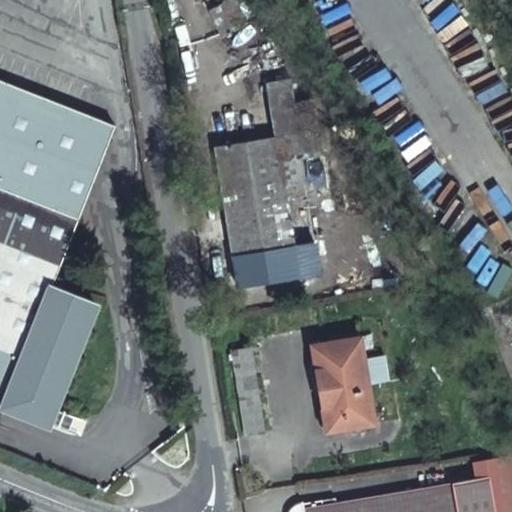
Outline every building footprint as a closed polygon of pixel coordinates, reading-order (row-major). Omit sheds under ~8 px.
[(0,414),(48,434),(94,318),(53,299),(116,138),(0,89),(0,414)] [(321,129),(214,146),(236,287),(320,275),(317,260),(297,263),(281,162),(326,155),(321,129)] [(312,345),(323,419),(343,415),(345,428),(372,422),(358,339),(312,345)] [(244,346),(229,349),(244,433),(260,430),(244,346)] [(364,357),(368,383),(388,380),(384,354),(364,357)] [(343,415),(323,419),(326,432),(345,428),(343,415)] [(496,511),(491,478),(322,506),(322,501),(303,504),(298,506),(294,509),(292,511),(291,511),(496,511)]
